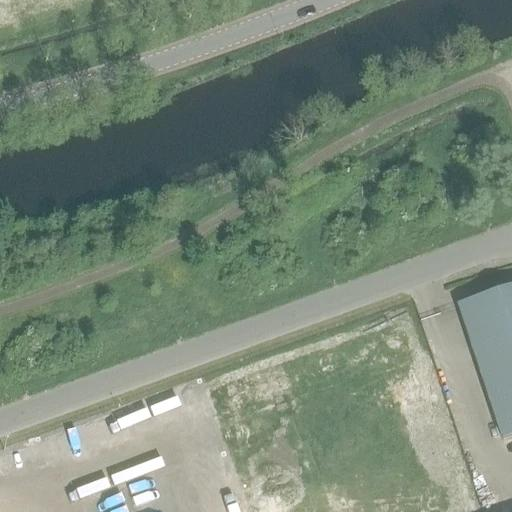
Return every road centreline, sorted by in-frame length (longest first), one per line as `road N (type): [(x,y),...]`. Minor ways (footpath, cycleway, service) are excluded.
road 1 (unclassified): [(511,240),(0,423)]
road 2 (secondary): [(0,105),(145,66),(327,0)]
